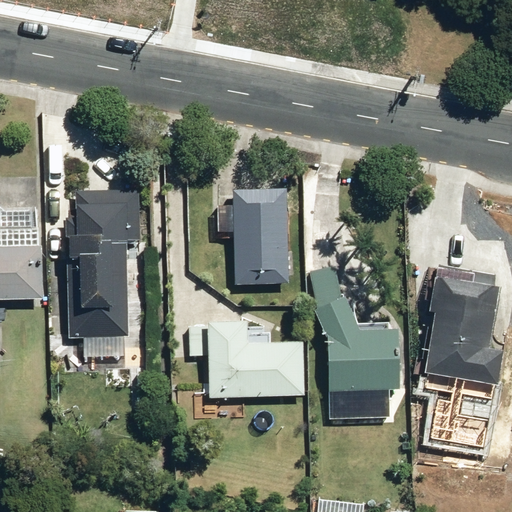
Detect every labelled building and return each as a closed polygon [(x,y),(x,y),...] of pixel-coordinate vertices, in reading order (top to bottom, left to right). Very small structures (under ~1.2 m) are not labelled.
[(281,190),(225,192),(230,287),(285,285),(281,190)] [(120,243),(117,193),(72,195),(73,209),(69,209),(70,221),(62,221),(63,240),(61,240),(67,342),(125,339),(120,243)] [(37,213),(0,212),(0,301),(40,301),(37,213)] [(391,393),(389,322),(355,322),(343,300),(338,300),(331,267),(306,276),(314,311),(310,314),(323,339),(325,423),(384,422),(384,393),(391,393)] [(487,352),(491,280),(433,267),(432,282),(418,281),(414,355),(404,354),(403,381),(498,386),(500,353),(487,352)] [(205,402),(301,398),(299,344),(269,345),(268,333),(264,333),(264,329),(240,330),(240,325),(202,326),(202,329),(185,329),(187,358),(203,357),(205,402)]
